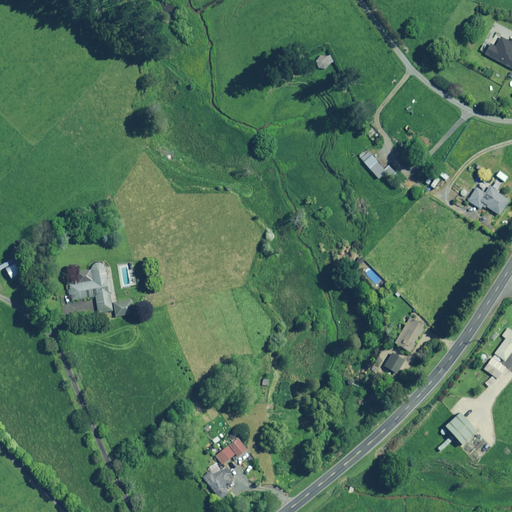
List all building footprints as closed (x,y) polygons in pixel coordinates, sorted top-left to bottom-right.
[(511,38),(510,42),(501,37),(495,47),(490,44),(484,54),(511,68),(511,38)] [(313,56),(314,60),(318,68),(328,68),(329,63),(334,61),(328,49),(313,56)] [(386,172),(368,152),(361,158),(378,179),(386,172)] [(497,192),(489,187),(485,193),(476,188),(468,201),(480,209),(483,205),(499,215),(508,200),(497,193),(497,192)] [(363,260),(360,257),(355,263),(358,266),(363,260)] [(15,261),(4,267),(12,280),(23,274),(15,261)] [(90,264),(91,268),(78,283),(69,285),(71,300),(95,297),(98,313),(112,311),(109,294),(114,293),(111,274),(106,275),(104,262),(90,264)] [(133,314),(131,299),(113,302),(116,317),(133,314)] [(425,327),(410,318),(395,344),(410,353),(425,327)] [(511,350),(511,330),(507,328),(502,335),(506,339),(495,353),(505,361),(511,350)] [(404,361),(392,353),(384,366),(395,374),(404,361)] [(506,368),(492,358),(484,369),(497,379),(506,368)] [(495,380),(492,377),(485,383),(489,387),(495,380)] [(477,431),(460,413),(445,427),(462,445),(477,431)] [(246,450),(237,439),(215,456),(222,465),(235,454),(238,457),(246,450)] [(232,481),(226,468),(215,473),(210,472),(203,478),(220,500),(228,494),(224,488),(232,481)]
